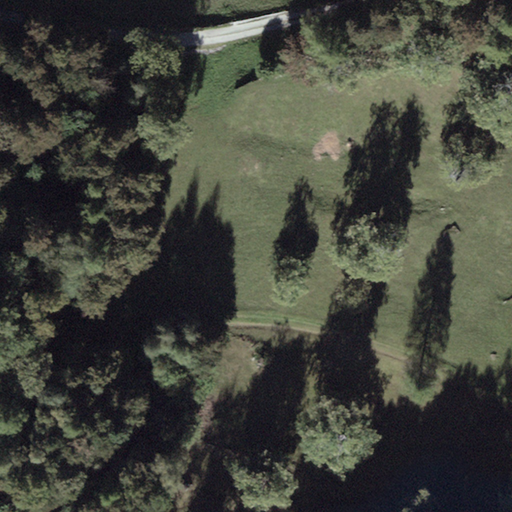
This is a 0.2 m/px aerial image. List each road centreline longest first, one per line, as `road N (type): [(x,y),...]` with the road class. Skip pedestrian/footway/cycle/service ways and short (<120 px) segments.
road 1 (track): [(0,274),(408,349),(511,346)]
road 2 (track): [(356,0),(341,13),(166,43),(0,2)]
